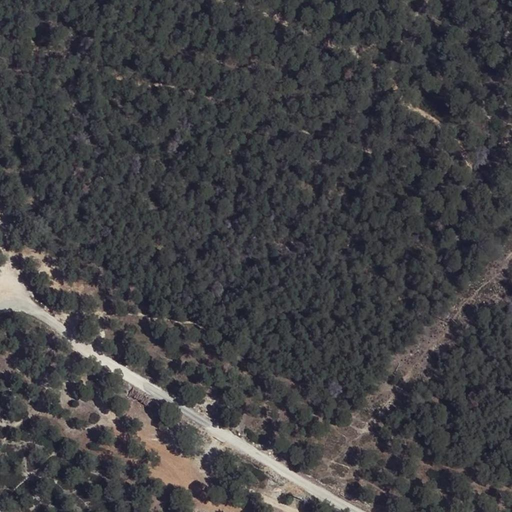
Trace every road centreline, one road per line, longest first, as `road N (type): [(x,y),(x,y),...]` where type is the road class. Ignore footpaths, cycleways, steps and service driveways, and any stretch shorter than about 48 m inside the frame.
road 1 (track): [(15,294),(131,377),(353,511)]
road 2 (track): [(222,434),(210,455),(217,470),(294,511)]
